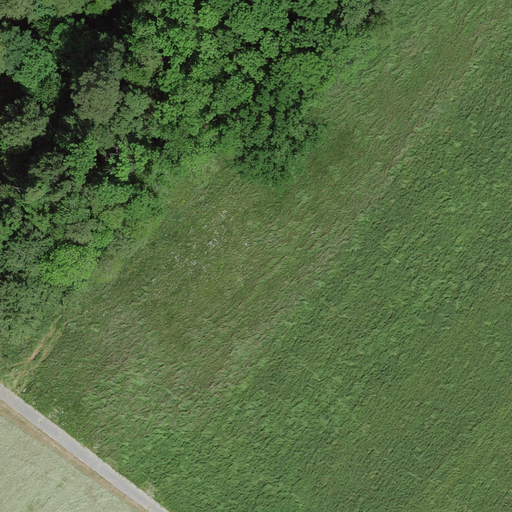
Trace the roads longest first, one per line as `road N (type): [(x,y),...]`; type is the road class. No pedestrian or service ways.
road 1 (track): [(0,385),(165,511)]
road 2 (track): [(0,112),(115,0)]
